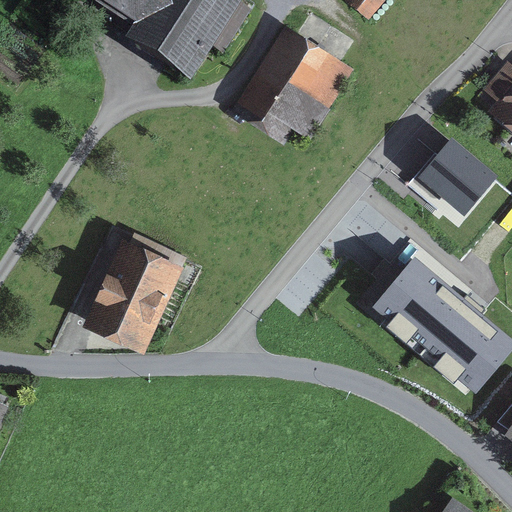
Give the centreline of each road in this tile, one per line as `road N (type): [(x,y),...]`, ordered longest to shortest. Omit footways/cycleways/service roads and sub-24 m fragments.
road 1 (residential): [(224,363),(262,297),(511,9)]
road 2 (residential): [(224,363),(298,368),(379,390),(465,445),(511,490)]
road 3 (residential): [(0,360),(71,367),(224,363)]
